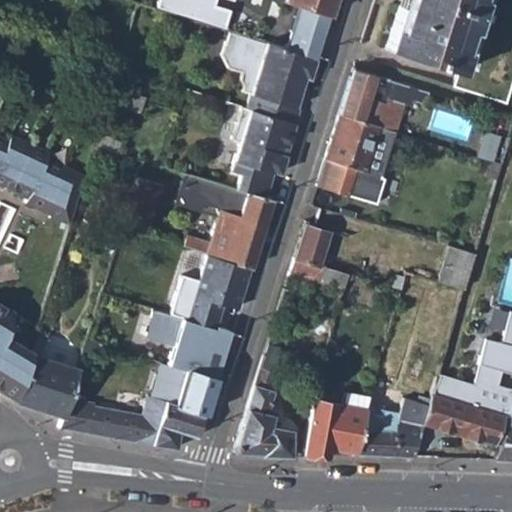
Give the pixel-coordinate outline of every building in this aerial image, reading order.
[(154,0),(152,6),(220,28),(226,10),(210,5),(211,0),(154,0)] [(289,0),(297,2),(326,11),(329,0),(289,0)] [(511,0),(397,0),(383,48),(455,72),(451,87),(502,104),(511,72),(511,0)] [(297,2),(283,47),(312,56),(326,11),(297,2)] [(226,29),(223,39),(236,32),(226,29)] [(223,39),(219,53),(226,66),(239,70),(238,75),(241,82),(250,86),(248,93),(243,107),(291,122),(296,108),(293,107),(299,84),(292,82),(294,74),(301,76),(306,77),(312,56),(283,47),(236,32),(223,39)] [(294,74),(292,82),(299,84),(301,76),(294,74)] [(348,79),(337,116),(392,133),(400,103),(408,105),(409,99),(422,103),(426,91),(371,74),(367,85),(348,79)] [(241,82),(239,90),(248,93),(250,86),(241,82)] [(110,85),(105,101),(137,111),(141,95),(110,85)] [(238,106),(227,138),(236,141),(227,169),(235,171),(230,186),(261,196),(270,169),(275,171),(291,122),(243,107),(238,106)] [(337,116),(324,158),(365,171),(372,149),(383,152),(386,142),(391,143),(395,134),(392,133),(337,116)] [(0,186),(24,198),(22,202),(66,224),(82,174),(42,156),(45,151),(6,132),(4,137),(0,135),(0,186)] [(94,136),(91,145),(103,149),(107,135),(95,132),(94,136)] [(182,171),(176,190),(181,200),(196,205),(206,200),(215,203),(218,209),(207,242),(183,235),(180,247),(204,254),(245,267),(268,198),(261,196),(230,186),(182,171)] [(134,178),(118,228),(141,235),(157,185),(134,178)] [(302,226),(292,258),(315,265),(325,233),(315,230),(302,226)] [(464,286),(475,250),(448,242),(438,278),(464,286)] [(170,295),(165,313),(185,319),(193,321),(204,325),(212,327),(219,303),(233,308),(245,267),(204,254),(189,302),(170,295)] [(292,258),(286,279),(315,287),(321,267),(315,265),(292,258)] [(0,391),(11,398),(25,353),(26,349),(0,333),(0,332),(9,310),(0,303),(0,391)] [(185,319),(184,325),(191,327),(193,321),(185,319)] [(204,325),(194,353),(216,361),(225,331),(212,327),(204,325)] [(428,401),(422,421),(492,443),(506,396),(511,398),(511,345),(502,343),(496,346),(491,360),(495,367),(487,390),(448,378),(451,369),(456,367),(466,336),(463,330),(452,327),(428,401)] [(25,353),(11,398),(58,414),(64,396),(73,367),(25,353)] [(259,365),(233,450),(286,452),(287,430),(266,429),(269,417),(264,415),(273,387),(268,385),(272,369),(259,365)] [(167,366),(157,399),(200,411),(212,376),(184,367),(182,370),(167,366)] [(353,448),(352,454),(411,456),(422,421),(428,401),(403,392),(396,413),(360,413),(353,448)] [(90,403),(84,430),(173,446),(176,431),(192,436),(200,411),(157,399),(143,395),(137,415),(116,411),(116,408),(90,403)] [(58,414),(54,425),(84,430),(90,403),(92,401),(64,396),(58,414)] [(312,399),(302,452),(344,454),(345,448),(353,448),(360,413),(361,408),(312,399)] [(498,445),(494,458),(511,458),(511,427),(504,427),(498,445)]
